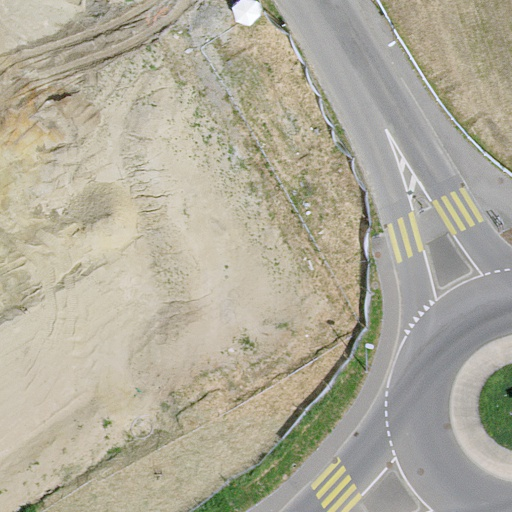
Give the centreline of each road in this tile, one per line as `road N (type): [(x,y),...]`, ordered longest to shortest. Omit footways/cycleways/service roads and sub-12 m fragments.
road 1 (residential): [(482,311),(322,0)]
road 2 (residential): [(278,0),(93,115)]
road 3 (primary): [(420,419),(359,462),(314,511)]
road 4 (primary): [(482,311),(434,356),(420,419)]
